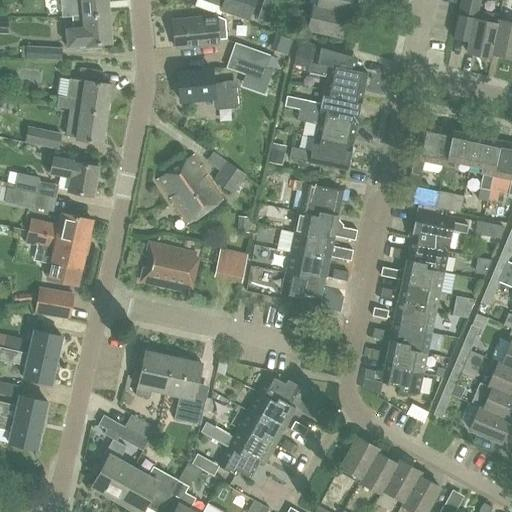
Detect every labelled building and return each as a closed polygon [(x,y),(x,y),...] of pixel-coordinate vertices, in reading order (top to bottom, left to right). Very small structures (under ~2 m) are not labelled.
[(108,0),(82,0),(84,16),(110,14),(108,0)] [(249,21),(256,0),(223,0),(220,10),(249,21)] [(264,0),(257,18),(267,20),(273,0),(264,0)] [(318,0),(318,3),(351,10),(353,0),(318,0)] [(455,28),(471,32),(474,18),(476,18),(479,0),(462,0),(460,10),(459,10),(455,28)] [(351,10),(318,3),(317,6),(313,5),(308,29),(341,37),(346,13),(350,14),(351,10)] [(84,16),(73,17),(74,27),(67,27),(68,45),(80,44),(80,49),(102,47),(101,42),(112,41),(110,14),(84,16)] [(208,40),(228,38),(226,19),(218,16),(173,20),(176,48),(208,45),(208,40)] [(476,18),(474,18),(471,32),(467,51),(491,56),(498,23),(476,18)] [(498,23),(491,56),(492,56),(493,52),(511,56),(511,22),(499,19),(498,23)] [(231,56),(271,69),(276,56),(236,42),(231,56)] [(62,60),(62,47),(23,45),(22,57),(62,60)] [(230,56),(227,67),(262,80),(263,77),(270,79),(273,69),(271,68),(271,69),(231,56),(230,56)] [(324,88),(363,96),(368,72),(310,60),(308,72),(327,76),(324,88)] [(68,96),(59,94),(58,99),(108,106),(112,82),(102,81),(104,70),(81,67),(79,78),(70,77),(68,96)] [(214,97),(215,106),(218,109),(236,107),(239,104),(237,87),(239,87),(238,79),(224,80),(225,82),(214,83),(212,69),(178,72),(181,101),(214,97)] [(300,108),(359,120),(363,96),(324,88),(321,103),(287,95),(285,105),(300,108)] [(108,106),(58,99),(57,105),(75,108),(73,122),(69,121),(67,133),(78,135),(77,138),(103,141),(108,106)] [(317,124),(314,136),(354,144),(359,120),(300,108),(298,120),(317,124)] [(442,165),(451,121),(424,116),(412,173),(422,175),(425,161),(442,165)] [(469,165),(478,125),(467,123),(466,124),(451,121),(442,165),(448,166),(445,180),(452,182),(455,167),(458,168),(459,163),(469,165)] [(59,149),(62,132),(29,125),(25,142),(59,149)] [(495,176),(504,132),(492,129),(492,128),(478,125),(469,165),(481,168),(480,173),(483,173),(480,188),(491,190),(494,176),(495,176)] [(354,144),(314,136),(311,149),(292,146),(290,157),(349,169),(354,144)] [(511,142),(502,140),(495,176),(511,179),(509,194),(511,194),(511,142)] [(188,222),(223,197),(193,153),(158,178),(188,222)] [(94,195),(100,165),(55,156),(52,168),(73,172),(69,189),(94,195)] [(233,194),(247,176),(227,161),(213,179),(233,194)] [(8,187),(39,193),(41,180),(10,173),(8,187)] [(304,191),(300,211),(319,215),(320,210),(340,214),(345,190),(291,179),(289,187),(304,191)] [(409,199),(428,203),(432,186),(413,182),(409,199)] [(4,201),(34,207),(39,193),(8,187),(4,201)] [(487,202),(489,190),(480,188),(477,199),(487,202)] [(300,211),(296,231),(315,235),(316,231),(335,235),(354,239),(356,229),(337,225),(340,214),(320,210),(319,215),(300,211)] [(29,230),(87,243),(93,219),(62,212),(59,225),(31,219),(29,230)] [(429,246),(448,250),(452,229),(467,232),(469,224),(416,213),(411,237),(430,242),(429,246)] [(503,225),(476,220),(473,233),(500,238),(503,225)] [(48,278),(77,284),(87,243),(29,230),(26,241),(37,244),(33,260),(51,264),(48,278)] [(316,231),(315,235),(296,231),(292,252),(311,256),(312,251),(331,255),(331,256),(352,260),(354,252),(333,247),(335,235),(316,231)] [(511,234),(508,232),(498,256),(508,260),(511,249),(511,234)] [(425,267),(444,270),(448,250),(429,246),(430,242),(411,237),(407,258),(426,262),(425,267)] [(189,291),(197,252),(150,241),(147,256),(149,256),(149,255),(155,257),(152,268),(146,267),(146,266),(145,266),(142,280),(189,291)] [(386,246),(385,255),(399,258),(401,249),(386,246)] [(233,250),(228,277),(243,280),(249,254),(233,250)] [(327,275),(331,256),(331,255),(312,251),(311,256),(292,252),(287,272),(307,276),(308,271),(327,275)] [(489,277),(500,280),(508,260),(498,256),(489,277)] [(421,287),(440,291),(444,270),(425,267),(426,262),(407,258),(402,278),(422,282),(421,287)] [(381,275),(395,278),(397,269),(383,266),(381,275)] [(334,278),(348,281),(350,272),(335,269),(334,278)] [(307,276),(287,272),(283,293),(303,297),(304,292),(322,296),(327,275),(308,271),(307,276)] [(489,277),(481,300),(489,305),(500,280),(489,277)] [(422,282),(402,278),(398,298),(418,302),(417,307),(436,311),(440,291),(421,287),(422,282)] [(377,295),(391,298),(392,289),(379,286),(377,295)] [(74,294),(40,288),(36,312),(70,318),(74,294)] [(330,294),(327,308),(342,311),(345,297),(330,294)] [(413,327),(432,331),(436,311),(417,307),(418,302),(398,298),(394,319),(414,322),(413,327)] [(373,315),(387,318),(389,310),(374,307),(373,315)] [(394,319),(390,339),(409,343),(408,348),(428,352),(432,331),(413,327),(414,322),(394,319)] [(471,324),(462,347),(470,351),(480,327),(471,324)] [(370,327),(369,336),(383,338),(385,330),(370,327)] [(29,352),(57,358),(62,335),(35,328),(29,352)] [(4,347),(20,350),(22,337),(6,334),(4,347)] [(409,343),(390,339),(386,359),(405,363),(404,368),(424,372),(428,352),(408,348),(409,343)] [(511,340),(502,363),(498,361),(498,362),(511,367),(511,340)] [(23,376),(24,375),(51,382),(56,359),(4,347),(0,346),(0,359),(26,366),(23,376)] [(366,347),(364,356),(379,359),(381,350),(366,347)] [(452,370),(459,373),(470,351),(462,347),(452,370)] [(472,349),(466,362),(481,369),(487,356),(472,349)] [(167,390),(174,356),(145,350),(136,394),(151,397),(153,387),(167,390)] [(174,356),(167,390),(180,393),(175,417),(202,423),(208,394),(196,391),(203,362),(174,356)] [(405,363),(386,359),(382,380),(401,384),(400,389),(420,393),(424,372),(404,368),(405,363)] [(489,385),(511,393),(511,367),(498,362),(489,385)] [(362,367),(360,376),(375,379),(376,370),(362,367)] [(462,386),(466,376),(459,373),(452,370),(443,392),(451,395),(456,383),(462,386)] [(279,397),(296,406),(306,387),(289,378),(287,382),(269,373),(259,391),(276,401),(279,397)] [(0,393),(19,397),(17,404),(0,400),(0,414),(14,418),(14,417),(41,423),(47,399),(22,393),(23,386),(0,380),(0,393)] [(480,407),(511,420),(511,393),(489,385),(493,386),(483,408),(480,406),(480,407)] [(269,415),(286,424),(296,406),(279,397),(276,401),(259,391),(249,410),(267,419),(269,415)] [(451,395),(443,392),(433,414),(442,417),(451,395)] [(302,409),(315,417),(319,409),(306,402),(302,409)] [(511,420),(480,407),(470,429),(501,442),(510,420),(511,421),(511,420)] [(259,433),(276,442),(286,424),(269,415),(267,419),(249,410),(239,428),(257,437),(259,433)] [(14,417),(14,418),(0,414),(0,440),(8,443),(8,441),(36,447),(41,423),(14,417)] [(126,426),(150,440),(160,429),(131,415),(126,426)] [(201,431),(229,447),(230,446),(247,455),(249,451),(266,460),(276,442),(259,433),(257,437),(239,428),(235,436),(207,420),(201,431)] [(292,428),(305,435),(309,427),(296,420),(292,428)] [(126,426),(120,437),(144,450),(150,440),(126,426)] [(361,481),(379,448),(357,436),(338,470),(358,481),(361,476),(362,477),(360,480),(361,481)] [(101,460),(105,462),(93,484),(117,498),(135,467),(120,458),(128,445),(114,437),(101,460)] [(282,446),(295,453),(299,445),(286,438),(282,446)] [(256,479),(266,460),(249,451),(247,455),(230,446),(229,447),(219,464),(237,474),(240,470),(256,479)] [(379,448),(361,481),(382,492),(400,459),(398,462),(378,451),(379,448)] [(204,458),(195,453),(190,463),(199,467),(204,458)] [(400,459),(384,489),(405,499),(421,470),(400,459)] [(135,467),(117,498),(142,511),(153,491),(167,499),(179,479),(154,465),(149,474),(135,467)] [(421,471),(403,504),(417,511),(426,511),(441,486),(420,475),(422,471),(421,471)] [(176,509),(173,511),(197,511),(191,508),(197,497),(186,491),(189,484),(179,479),(167,499),(165,503),(176,509)]
